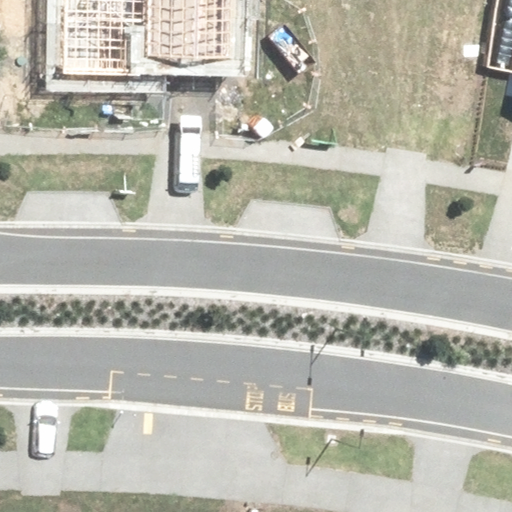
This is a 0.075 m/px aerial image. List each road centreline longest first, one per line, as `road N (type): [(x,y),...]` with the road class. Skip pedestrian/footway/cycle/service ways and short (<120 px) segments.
road 1 (tertiary): [(511,410),(253,374),(0,361)]
road 2 (tertiary): [(0,254),(304,268),(511,299)]
